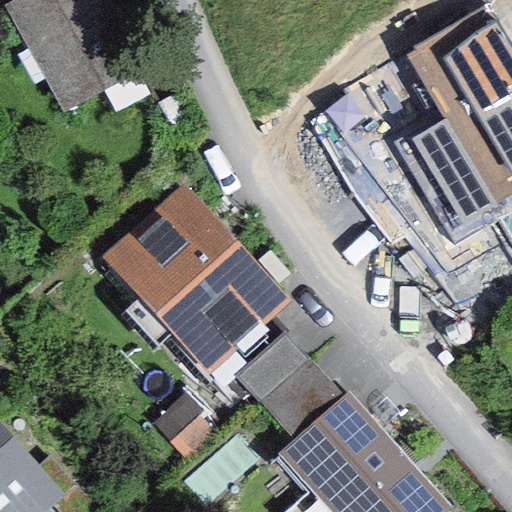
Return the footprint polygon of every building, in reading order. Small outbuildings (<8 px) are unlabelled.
[(173,55),(143,0),(20,0),(2,10),(60,117),(173,55)] [(511,204),(509,200),(511,198),(511,49),(487,7),(401,58),(503,228),(511,222),(511,204)] [(204,382),(208,378),(244,418),(254,409),(308,361),(285,335),(234,380),(221,366),(235,354),(242,361),(265,340),(258,333),(290,305),(184,188),(98,265),(137,307),(124,318),(155,353),(168,342),(204,382)] [(438,283),(480,255),(444,201),(403,229),(438,283)] [(343,398),(308,361),(254,409),(288,447),(275,459),(308,496),(289,511),(440,511),(451,503),(350,391),(343,398)] [(187,464),(217,436),(202,421),(208,415),(188,393),(152,427),(187,464)] [(47,511),(52,509),(54,511),(100,511),(49,458),(37,469),(0,429),(0,511),(47,511)]
